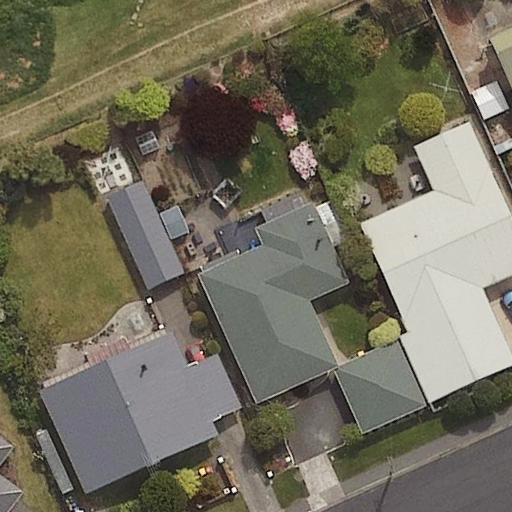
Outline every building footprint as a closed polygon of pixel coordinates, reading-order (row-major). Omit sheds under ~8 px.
[(511,34),(484,47),(511,108),(511,34)] [(511,231),(466,128),(411,152),(430,195),(356,228),(432,403),(511,368),(479,294),(511,280),(511,231)] [(184,275),(145,182),(106,198),(145,291),(184,275)] [(260,251),(196,280),(254,407),(335,370),(306,306),(346,288),(309,207),(252,233),(260,251)] [(168,337),(34,396),(81,501),(215,442),(168,337)] [(422,410),(395,348),(335,374),(363,436),(422,410)] [(0,511),(10,511),(28,490),(0,469),(0,467),(16,446),(0,433),(0,511)]
